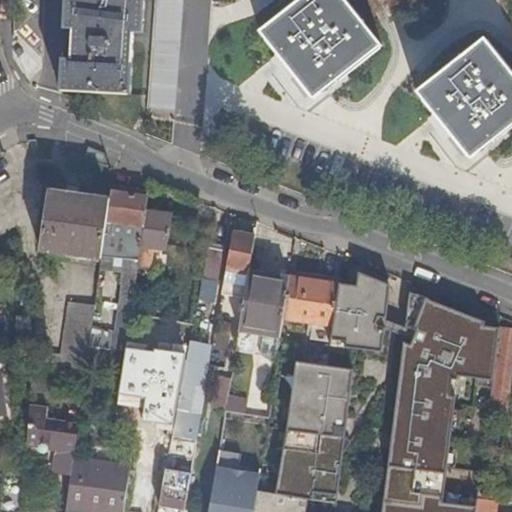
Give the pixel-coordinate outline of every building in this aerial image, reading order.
[(63,91),(86,92),(90,0),(66,0),(66,29),(73,29),(72,60),(63,60),(63,91)] [(90,0),(86,92),(130,94),(132,34),(141,34),(142,0),(90,0)] [(300,0),(284,12),(261,30),(315,99),(381,45),(344,0),(300,0)] [(284,0),(278,5),(284,12),(300,0),(284,0)] [(511,75),(483,39),(418,92),(471,158),(511,124),(511,75)] [(110,200),(49,191),(39,254),(100,263),(110,200)] [(116,332),(92,328),(89,347),(125,353),(137,272),(146,211),(148,197),(119,192),(118,196),(112,195),(100,272),(124,276),(116,332)] [(152,248),(166,250),(172,215),(146,211),(137,272),(142,273),(143,264),(150,265),(152,248)] [(226,269),(248,274),(249,270),(255,237),(233,232),(226,269)] [(220,280),(226,250),(208,247),(202,277),(220,280)] [(222,294),(244,299),(248,274),(226,269),(222,294)] [(289,276),(249,270),(248,274),(244,299),(239,331),(265,336),(280,338),(283,319),(289,276)] [(357,286),(339,284),(333,327),(330,347),(382,352),(385,328),(376,325),(379,317),(386,318),(390,285),(358,272),(357,286)] [(339,284),(289,276),(283,319),(333,327),(333,326),(339,284)] [(220,282),(202,279),(198,298),(216,301),(220,282)] [(117,308),(119,287),(105,286),(103,307),(117,308)] [(492,380),(499,328),(485,325),(485,321),(409,292),(406,327),(416,331),(411,344),(404,342),(381,511),(476,511),(477,506),(459,504),(443,503),(447,468),(449,450),(452,428),(454,409),(458,376),(475,378),(492,380)] [(63,355),(32,352),(32,354),(30,379),(60,383),(83,385),(89,347),(92,328),(95,305),(71,301),(63,355)] [(493,389),(491,389),(478,498),(495,501),(511,361),(511,335),(500,334),(493,389)] [(276,365),(280,338),(265,336),(262,352),(276,365)] [(211,345),(190,340),(186,360),(179,397),(192,400),(194,390),(202,391),(211,345)] [(327,367),(295,362),(274,494),(307,500),(336,504),(342,456),(350,442),(344,438),(353,370),(327,367)] [(212,408),(248,413),(250,398),(231,395),(233,378),(217,376),(212,408)] [(475,378),(475,386),(491,387),(492,380),(475,378)] [(60,383),(30,379),(30,392),(58,395),(60,383)] [(198,432),(205,392),(202,391),(194,390),(192,400),(179,397),(175,415),(181,416),(179,427),(173,426),(173,427),(198,432)] [(49,444),(48,448),(57,450),(53,471),(69,474),(77,425),(60,422),(60,424),(45,422),(46,408),(30,406),(27,445),(39,447),(39,442),(49,444)] [(454,409),(452,428),(459,429),(462,410),(454,409)] [(198,432),(173,427),(171,436),(196,441),(198,432)] [(170,445),(195,449),(196,441),(171,436),(170,445)] [(449,450),(447,468),(454,469),(457,451),(449,450)] [(253,511),(257,491),(259,473),(238,470),(240,456),(218,452),(208,511),(253,511)] [(66,511),(124,511),(132,465),(74,457),(66,511)] [(184,511),(191,473),(165,468),(157,510),(166,511),(167,506),(176,508),(175,511),(184,511)] [(0,477),(0,511),(22,511),(24,479),(0,477)] [(305,511),(307,500),(274,494),(257,491),(253,511),(305,511)] [(477,506),(478,498),(460,496),(459,504),(477,506)]
